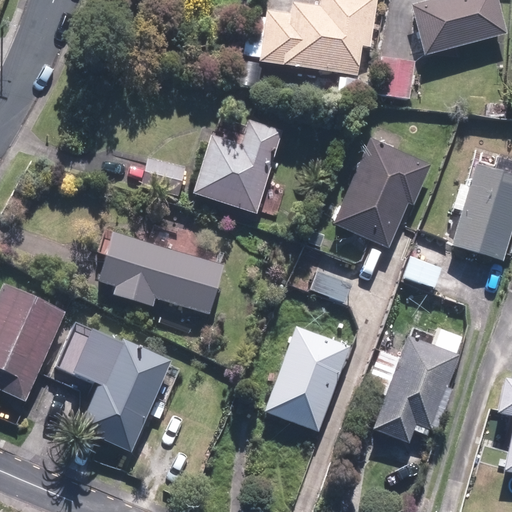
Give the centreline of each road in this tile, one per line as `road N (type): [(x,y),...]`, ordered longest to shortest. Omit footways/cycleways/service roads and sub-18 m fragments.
road 1 (unknown): [(434,511),(494,300)]
road 2 (residential): [(54,0),(0,116)]
